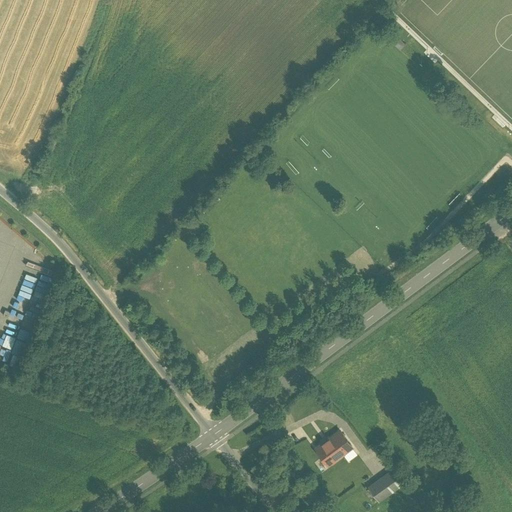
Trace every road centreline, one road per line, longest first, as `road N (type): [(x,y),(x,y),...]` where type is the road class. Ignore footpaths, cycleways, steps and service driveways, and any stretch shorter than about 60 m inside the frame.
road 1 (tertiary): [(511,211),(213,436)]
road 2 (unclassified): [(213,436),(63,248),(0,190)]
road 3 (tertiary): [(213,436),(97,511)]
